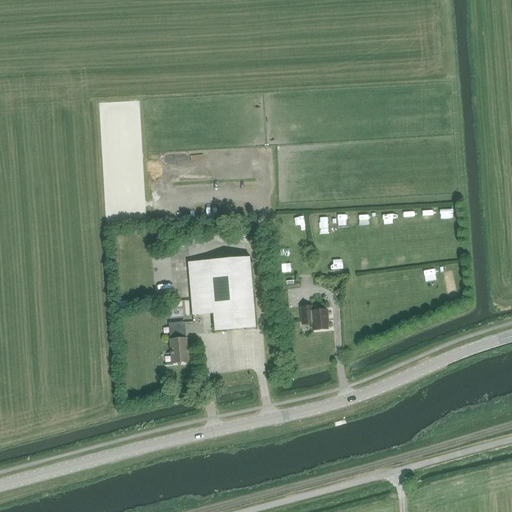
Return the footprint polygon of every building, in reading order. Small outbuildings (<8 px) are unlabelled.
[(437,216),(446,220),(450,211),(441,207),(437,216)] [(358,221),(370,220),(370,210),(358,211),(358,221)] [(389,210),(377,210),(378,221),(389,220),(389,210)] [(305,226),(315,226),(314,213),(304,214),(305,226)] [(397,254),(389,254),(390,263),(398,263),(397,254)] [(254,328),(249,261),(249,258),(187,263),(192,315),(213,313),(215,331),(254,328)] [(354,259),(355,268),(362,268),(361,258),(354,259)] [(275,272),(286,271),(285,263),(274,265),(275,272)] [(313,331),(327,330),(325,312),(311,313),(310,308),(301,308),(302,325),(313,324),(313,331)] [(184,323),(169,324),(170,340),(172,364),(189,363),(188,351),(186,351),(185,339),(178,340),(177,332),(184,331),(184,323)]
